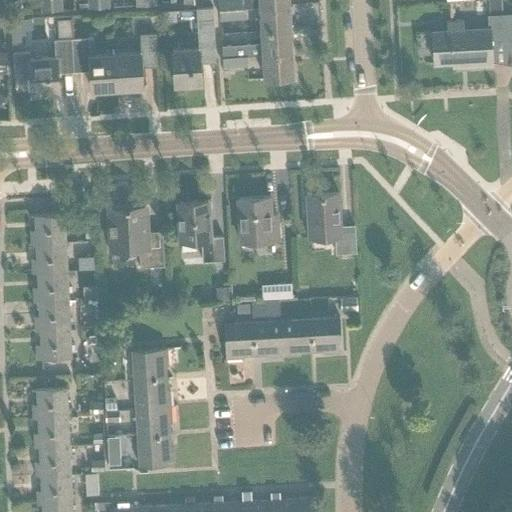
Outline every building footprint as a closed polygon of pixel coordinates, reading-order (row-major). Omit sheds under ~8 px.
[(40,0),(41,11),(52,11),(51,0),(40,0)] [(62,10),(61,0),(51,0),(52,11),(62,10)] [(87,0),(89,8),(99,8),(98,0),(87,0)] [(259,7),(289,5),(288,0),(218,0),(219,9),(244,8),(259,7)] [(291,29),(289,5),(259,7),(261,30),(291,29)] [(196,8),(199,47),(172,49),(175,84),(201,82),(199,58),(216,57),(213,8),(196,8)] [(244,18),(244,8),(219,9),(220,19),(244,18)] [(511,14),(488,16),(489,28),(464,29),(463,19),(446,20),(447,31),(432,31),(434,64),(454,63),(454,61),(469,60),(469,66),(492,65),(490,40),(511,38),(511,14)] [(70,19),(57,20),(58,38),(54,39),(55,55),(29,57),(29,50),(12,51),(14,76),(30,75),(31,93),(58,91),(57,66),(74,65),(72,38),(70,38),(70,19)] [(292,52),(291,29),(261,30),(262,54),(292,52)] [(141,60),(157,59),(156,33),(139,34),(140,52),(115,53),(117,88),(142,86),(141,60)] [(72,38),(74,65),(89,64),(91,89),(117,88),(115,53),(89,54),(88,37),(72,38)] [(294,76),(292,52),(262,54),(263,78),(294,76)] [(247,55),(222,56),(222,67),(247,65),(248,65),(247,55)] [(340,224),(338,192),(306,194),(308,236),(334,235),(335,253),(356,252),(355,223),(340,224)] [(272,220),(271,196),(239,198),(241,242),(279,240),(278,220),(272,220)] [(210,236),(208,200),(178,202),(181,241),(201,239),(203,261),(225,259),(223,236),(210,236)] [(76,212),(92,211),(92,201),(75,202),(76,212)] [(146,230),(145,203),(109,205),(112,250),(138,249),(140,268),(165,267),(163,229),(146,230)] [(35,214),(35,229),(30,229),(31,243),(36,243),(66,242),(64,213),(35,214)] [(93,228),(85,228),(85,239),(93,238),(93,228)] [(37,258),(31,258),(32,272),(37,272),(67,271),(66,242),(36,243),(37,258)] [(95,256),(77,256),(77,268),(95,268),(95,256)] [(37,272),(38,287),(33,287),(34,301),(39,301),(69,299),(67,271),(37,272)] [(291,283),(277,284),(278,298),(292,298),(291,283)] [(98,285),(83,286),(83,297),(98,297),(98,285)] [(229,286),(216,287),(216,301),(230,300),(229,286)] [(356,296),(340,297),(340,310),(356,310),(356,296)] [(39,301),(39,315),(34,316),(35,330),(40,330),(40,329),(70,328),(69,299),(39,301)] [(249,303),(237,303),(237,312),(250,311),(249,303)] [(324,353),(341,352),(340,317),(310,318),(312,351),(324,350),(324,353)] [(100,318),(86,318),(86,327),(100,326),(100,318)] [(300,354),(300,351),(312,351),(310,318),(282,320),(283,355),(300,354)] [(267,353),(267,356),(283,355),(282,320),(253,321),(255,354),(267,353)] [(224,323),(226,358),(243,357),(243,354),(255,354),(253,321),(224,323)] [(36,344),(36,358),(71,357),(70,328),(40,329),(40,330),(41,344),(36,344)] [(88,341),(88,354),(99,354),(99,341),(88,341)] [(115,343),(104,344),(105,346),(105,356),(117,355),(115,343)] [(165,365),(168,365),(167,348),(131,350),(133,379),(166,377),(165,365)] [(135,408),(170,406),(169,389),(167,389),(166,377),(133,379),(135,408)] [(38,403),(32,403),(33,417),(39,417),(39,418),(68,416),(67,387),(37,388),(38,403)] [(106,407),(118,406),(117,388),(105,389),(106,407)] [(89,413),(102,412),(102,401),(88,401),(89,413)] [(170,434),(169,422),(171,422),(170,406),(135,408),(137,436),(170,434)] [(118,409),(105,410),(106,421),(119,420),(118,409)] [(33,432),(34,447),(40,446),(69,445),(68,416),(39,418),(39,431),(33,432)] [(103,430),(90,430),(90,442),(103,441),(103,430)] [(174,463),(173,446),(171,446),(170,434),(137,436),(139,465),(174,463)] [(36,475),(42,474),(42,475),(71,473),(69,445),(40,446),(41,461),(35,461),(36,475)] [(91,471),(104,471),(104,458),(91,458),(91,471)] [(132,461),(120,461),(121,473),(132,472),(132,461)] [(43,503),(72,502),(71,473),(42,475),(42,489),(36,490),(37,503),(43,503)] [(97,473),(84,473),(85,484),(98,483),(97,473)] [(314,511),(314,497),(284,499),(285,511),(314,511)] [(285,511),(284,499),(256,500),(256,511),(285,511)] [(256,511),(256,500),(227,502),(227,511),(256,511)] [(109,501),(95,502),(95,510),(109,509),(109,501)] [(72,511),(72,502),(43,503),(43,511),(72,511)] [(227,511),(227,502),(199,503),(199,511),(227,511)] [(199,511),(199,503),(170,505),(170,511),(199,511)]
